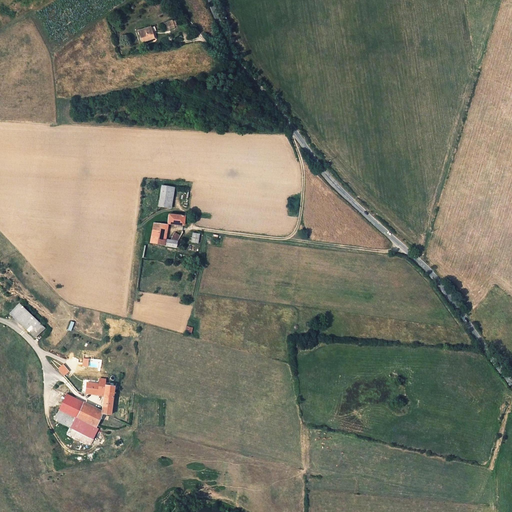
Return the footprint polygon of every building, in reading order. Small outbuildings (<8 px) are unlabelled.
[(164,23),(165,31),(169,31),(168,27),(173,26),(172,21),(164,23)] [(138,30),(141,41),(153,38),(150,27),(138,30)] [(171,188),(162,186),(158,205),(167,207),(171,188)] [(168,215),(166,224),(183,226),(183,216),(168,215)] [(176,242),(170,240),(165,240),(165,239),(163,238),(165,232),(151,230),(149,241),(177,248),(178,245),(176,245),(176,242)] [(170,240),(176,242),(177,242),(181,235),(174,232),(170,240)] [(199,235),(192,234),(190,243),(197,244),(199,235)] [(10,314),(24,327),(36,338),(45,329),(20,304),(10,314)] [(104,393),(112,394),(113,386),(103,385),(103,381),(96,380),(96,385),(84,384),(83,393),(85,393),(103,396),(104,393)] [(109,415),(112,394),(104,393),(103,396),(101,411),(100,414),(101,414),(109,415)] [(100,414),(101,411),(89,406),(88,408),(82,405),(83,402),(66,394),(56,414),(73,422),(75,418),(95,427),(101,414),(100,414)] [(98,429),(95,427),(75,418),(73,422),(56,414),(53,421),(68,428),(93,439),(98,429)] [(93,439),(68,428),(66,433),(91,444),(93,439)]
